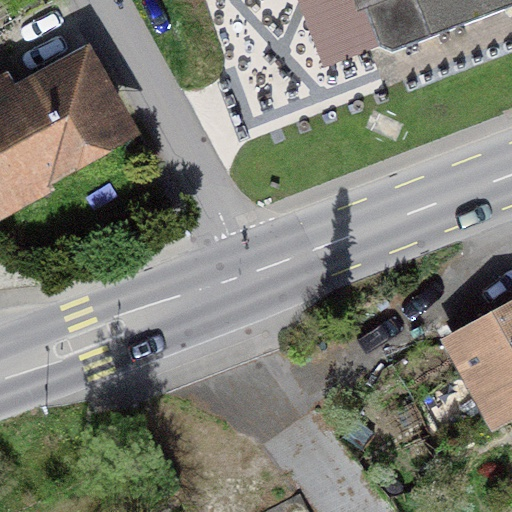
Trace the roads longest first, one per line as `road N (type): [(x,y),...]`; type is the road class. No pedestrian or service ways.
road 1 (residential): [(253,274),(95,0)]
road 2 (secondary): [(511,183),(253,274)]
road 3 (secondary): [(253,274),(0,371)]
